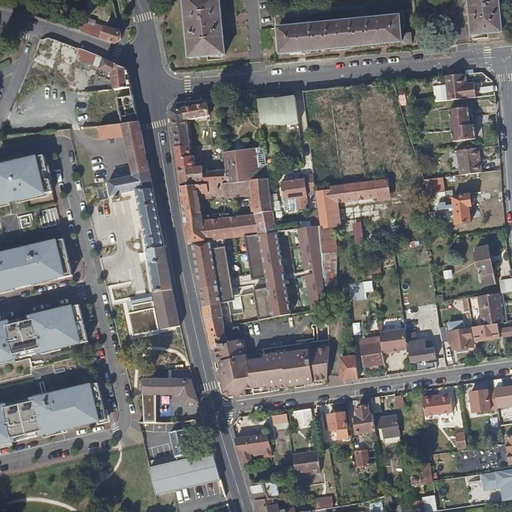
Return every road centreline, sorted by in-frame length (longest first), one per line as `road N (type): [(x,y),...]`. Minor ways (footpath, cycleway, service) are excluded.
road 1 (residential): [(504,58),(152,91)]
road 2 (tertiary): [(152,91),(214,410)]
road 3 (residential): [(214,410),(511,367)]
road 4 (tertiary): [(151,65),(0,17)]
